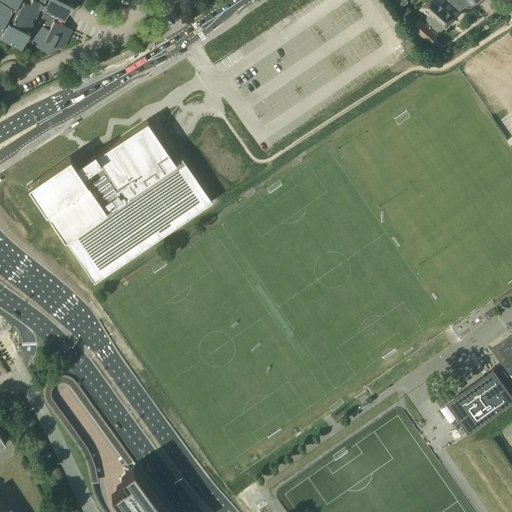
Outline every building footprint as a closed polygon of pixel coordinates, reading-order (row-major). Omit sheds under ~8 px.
[(0,0),(0,37),(0,38),(1,37),(21,47),(29,32),(34,35),(32,40),(50,50),(55,41),(64,45),(72,29),(54,20),(58,13),(64,16),(72,0),(71,0),(0,0)] [(392,0),(399,9),(407,2),(408,1),(407,0),(392,0)] [(427,0),(419,9),(410,1),(402,11),(414,22),(412,24),(431,41),(440,30),(441,31),(457,12),(443,0),(427,0)] [(448,0),(460,10),(474,0),(448,0)] [(70,155),(27,184),(46,211),(50,216),(49,216),(64,238),(65,238),(94,281),(212,201),(182,156),(175,161),(147,119),(97,154),(95,151),(76,164),(70,155)] [(511,334),(492,348),(503,363),(498,366),(441,407),(453,424),(456,428),(450,432),(455,440),(511,399),(511,334)] [(366,390),(356,396),(360,403),(371,396),(366,390)] [(116,487),(111,491),(126,511),(172,511),(138,465),(137,466),(135,468),(133,464),(120,473),(126,481),(124,483),(123,482),(116,487)]
